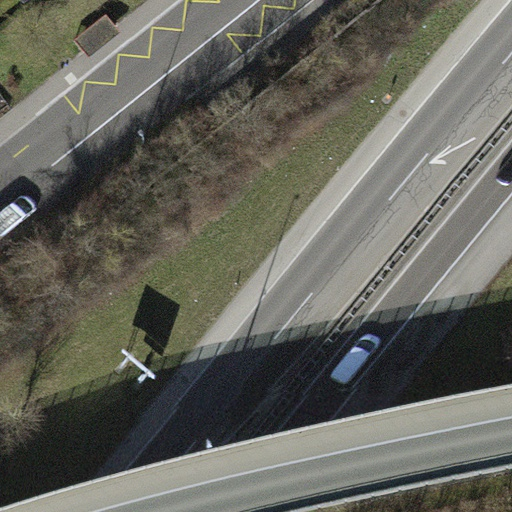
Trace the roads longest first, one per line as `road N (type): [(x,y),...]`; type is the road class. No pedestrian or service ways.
road 1 (trunk): [(511,57),(360,243),(118,511)]
road 2 (trunk): [(230,511),(511,176)]
road 3 (trunk): [(511,438),(180,511)]
road 4 (primary): [(253,0),(0,201)]
